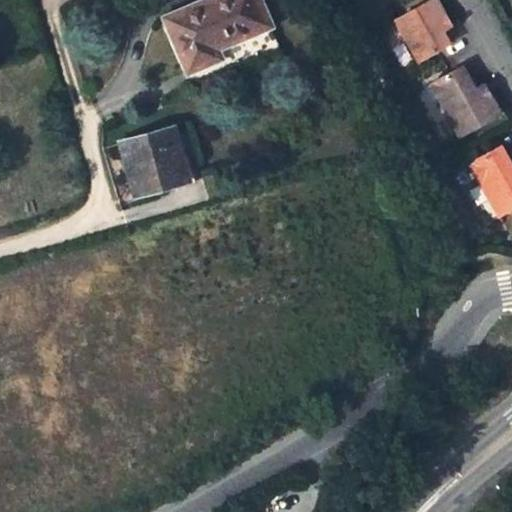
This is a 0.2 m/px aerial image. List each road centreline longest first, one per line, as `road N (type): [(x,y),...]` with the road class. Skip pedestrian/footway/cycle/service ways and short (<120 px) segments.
road 1 (residential): [(511,291),(295,446),(163,511)]
road 2 (unknown): [(0,264),(107,224),(111,204),(95,130),(133,102),(159,19),(190,0)]
road 3 (unknown): [(95,130),(45,0)]
